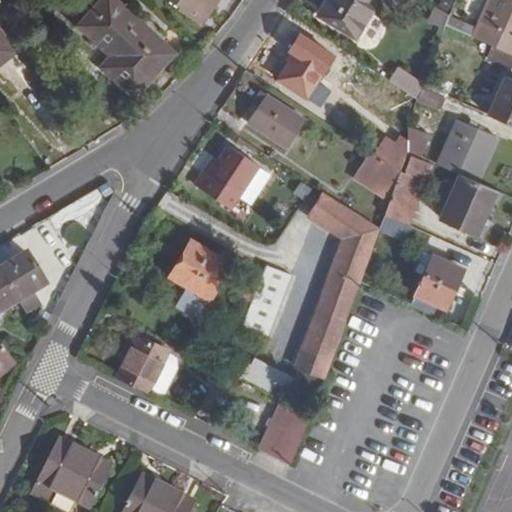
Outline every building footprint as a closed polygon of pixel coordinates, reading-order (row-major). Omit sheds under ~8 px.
[(0,15),(8,9),(0,0),(0,64),(17,52),(0,30),(0,15)] [(102,0),(79,25),(111,55),(101,66),(113,78),(132,95),(172,52),(114,0),(102,0)] [(164,0),(201,25),(217,0),(164,0)] [(379,0),(326,0),(317,15),(356,39),(379,0)] [(511,0),(488,0),(473,37),(498,48),(511,54),(511,0)] [(448,16),(433,8),(426,24),(443,31),(448,16)] [(470,35),(473,25),(450,16),(447,26),(470,35)] [(276,81),(307,100),(308,99),(319,82),(325,73),(323,71),(335,54),(302,32),(284,59),(288,62),(276,81)] [(511,54),(498,48),(492,63),(503,68),(511,71),(511,54)] [(503,68),(492,63),(489,69),(500,74),(503,68)] [(101,66),(94,74),(106,85),(113,78),(101,66)] [(422,86),(397,67),(389,79),(418,99),(422,86)] [(511,79),(504,76),(487,114),(511,125),(511,79)] [(329,89),(319,82),(308,99),(318,105),(329,89)] [(417,101),(439,111),(446,96),(444,95),(422,86),(418,99),(417,101)] [(448,86),(444,95),(446,96),(465,105),(469,96),(448,86)] [(267,94),(261,90),(253,102),(259,106),(267,94)] [(285,150),(305,120),(267,94),(259,106),(246,124),(285,150)] [(498,139),(456,120),(435,165),(459,175),(479,184),(498,139)] [(408,127),(408,151),(407,153),(412,155),(421,159),(430,135),(408,127)] [(398,136),(394,142),(407,150),(406,141),(398,136)] [(236,143),(251,153),(256,147),(240,137),(236,143)] [(394,142),(386,137),(375,154),(401,170),(407,153),(408,151),(407,150),(394,142)] [(223,202),(231,192),(241,197),(260,168),(226,145),(217,159),(208,173),(203,171),(195,184),(223,202)] [(370,151),(355,176),(390,202),(400,173),(401,170),(375,154),(370,151)] [(405,174),(400,173),(390,202),(386,217),(407,226),(432,164),(421,159),(412,155),(405,174)] [(217,159),(213,156),(203,171),(208,173),(217,159)] [(271,175),(260,168),(241,197),(252,205),(271,175)] [(439,219),(476,236),(496,191),(479,184),(459,175),(439,219)] [(293,367),(322,379),(379,227),(323,192),(307,217),(340,239),(293,367)] [(386,217),(382,229),(380,233),(403,243),(410,227),(407,226),(386,217)] [(192,240),(170,276),(186,285),(169,313),(193,328),(231,263),(192,240)] [(27,252),(0,268),(0,275),(17,303),(21,310),(27,313),(41,304),(34,293),(47,285),(60,267),(45,242),(27,252)] [(463,270),(432,255),(414,295),(445,309),(463,270)] [(292,276),(263,265),(236,334),(265,345),(292,276)] [(0,275),(0,313),(17,303),(0,275)] [(170,349),(139,333),(117,378),(149,394),(170,350),(170,349)] [(0,376),(15,364),(1,347),(0,346),(0,376)] [(170,350),(149,394),(161,400),(166,391),(180,363),(179,355),(170,350)] [(253,360),(243,379),(282,398),(292,379),(253,360)] [(312,413),(284,399),(274,420),(303,435),(312,413)] [(303,435),(274,420),(272,425),(301,440),(303,435)] [(301,440),(272,425),(259,449),(291,465),(301,440)] [(112,465),(59,438),(32,494),(48,501),(54,490),(90,508),(112,465)] [(190,511),(196,501),(142,474),(122,511),(190,511)]
